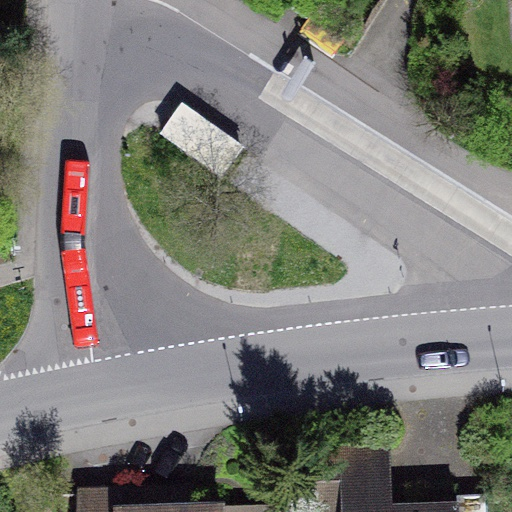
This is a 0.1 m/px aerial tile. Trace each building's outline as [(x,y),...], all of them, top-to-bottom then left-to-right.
[(291,0),(287,6),(307,20),(315,9),(303,0),(291,0)] [(351,32),(317,7),(301,30),(335,54),(351,32)] [(221,177),(241,149),(182,107),(162,135),(221,177)] [(485,511),(485,501),(455,501),(455,511),(389,511),(390,457),(367,457),(367,448),(311,448),(310,511),(485,511)] [(193,490),(79,493),(79,511),(279,511),(279,508),(194,510),(193,490)]
